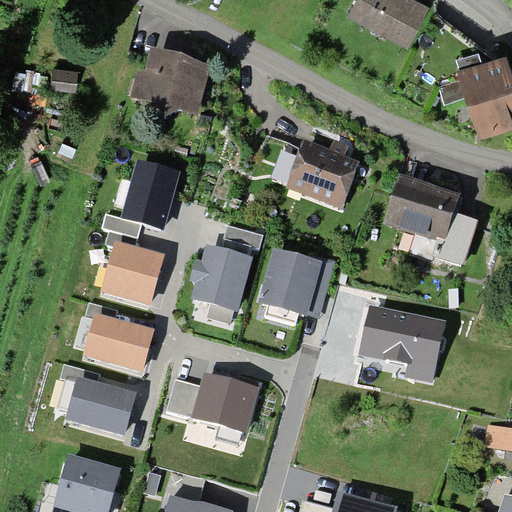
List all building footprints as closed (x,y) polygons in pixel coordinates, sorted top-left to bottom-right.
[(357,0),(349,16),(408,47),(429,6),(417,0),(357,0)] [(165,116),(179,109),(196,113),(208,65),(152,52),(146,75),(139,73),(133,98),(158,104),(165,116)] [(511,70),(507,56),(483,64),(479,54),(457,61),(460,72),(459,72),(481,140),(511,130),(511,70)] [(330,149),(306,139),(287,187),(343,208),(361,161),(345,155),(349,145),(334,139),(330,149)] [(181,172),(138,159),(120,219),(143,225),(164,232),(181,172)] [(459,195),(402,176),(387,223),(416,232),(435,238),(436,234),(445,237),(454,212),(459,195)] [(480,221),(454,212),(445,237),(436,234),(435,238),(416,232),(409,252),(433,260),(435,257),(464,267),(480,221)] [(111,230),(139,238),(143,225),(120,219),(106,215),(102,228),(111,230)] [(224,248),(249,256),(252,247),(260,249),(264,235),(228,224),(224,238),(227,239),(224,248)] [(137,245),(139,238),(111,230),(107,244),(114,246),(116,240),(137,245)] [(152,304),(166,254),(137,245),(116,240),(114,246),(102,291),(152,304)] [(224,248),(208,244),(203,261),(199,260),(193,280),(198,282),(193,298),(212,303),(235,310),(238,311),(253,257),(249,256),(224,248)] [(310,259),(275,249),(260,301),(268,303),(264,317),(298,326),(301,314),(320,320),(338,259),(312,252),(310,259)] [(90,303),(86,317),(95,320),(97,314),(115,319),(118,310),(90,303)] [(235,310),(212,303),(208,318),(230,324),(235,310)] [(444,322),(371,308),(362,352),(410,362),(408,376),(432,380),(444,322)] [(115,319),(97,314),(95,320),(86,317),(83,317),(75,347),(87,351),(86,355),(142,371),(153,329),(115,319)] [(78,376),(98,382),(100,375),(65,364),(61,378),(66,379),(76,382),(78,376)] [(259,390),(206,374),(202,387),(193,418),(220,426),(242,432),(246,433),(259,390)] [(78,376),(76,382),(66,379),(58,408),(69,411),(67,420),(123,436),(136,393),(98,382),(78,376)] [(193,418),(202,387),(176,380),(168,411),(193,418)] [(511,428),(490,425),(486,445),(511,449),(511,428)] [(242,432),(220,426),(216,439),(238,446),(242,432)] [(111,511),(123,469),(70,454),(54,511),(111,511)] [(395,511),(396,511),(339,496),(334,511),(303,503),(300,511),(395,511)] [(511,511),(511,496),(504,496),(500,511),(511,511)] [(208,511),(173,503),(170,511),(208,511)]
